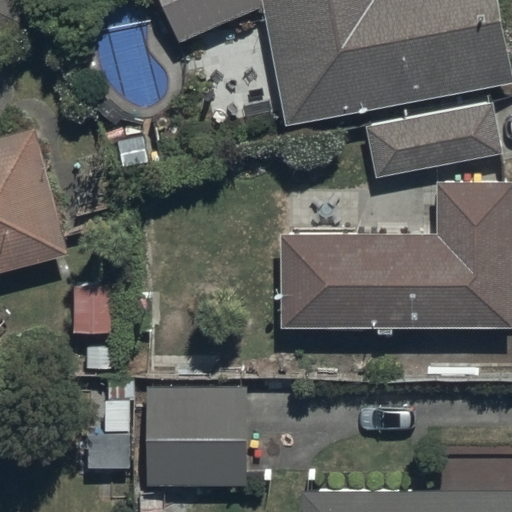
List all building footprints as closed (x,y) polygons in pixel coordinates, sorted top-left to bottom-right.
[(0,0),(0,42),(38,30),(28,0),(0,0)] [(165,0),(187,47),(270,9),(265,0),(165,0)] [(267,0),(270,9),(293,127),(511,84),(511,24),(507,0),(267,0)] [(370,131),(381,182),(508,157),(498,106),(370,131)] [(0,136),(0,277),(77,256),(41,126),(0,136)] [(287,331),(511,333),(511,185),(444,184),(443,238),(288,236),(287,331)] [(146,473),(242,473),(243,375),(146,375),(146,473)] [(511,511),(511,470),(301,470),(300,511),(511,511)]
